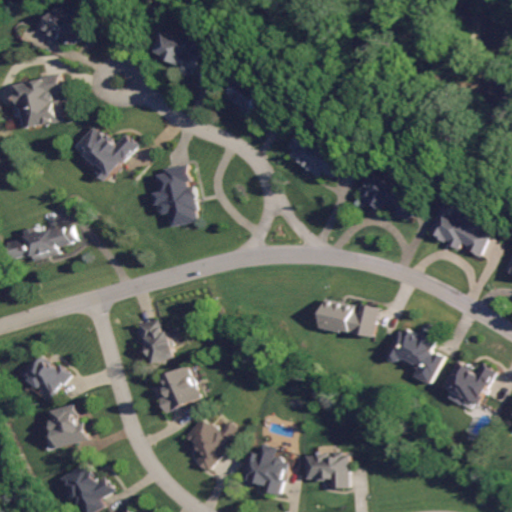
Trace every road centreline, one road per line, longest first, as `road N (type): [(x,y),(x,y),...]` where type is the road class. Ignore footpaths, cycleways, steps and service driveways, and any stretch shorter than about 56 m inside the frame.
road 1 (residential): [(0,330),(190,274),(300,258),(382,270),(511,334)]
road 2 (residential): [(282,258),(275,201),(254,160),(124,85)]
road 3 (residential): [(94,301),(144,454),(201,511)]
